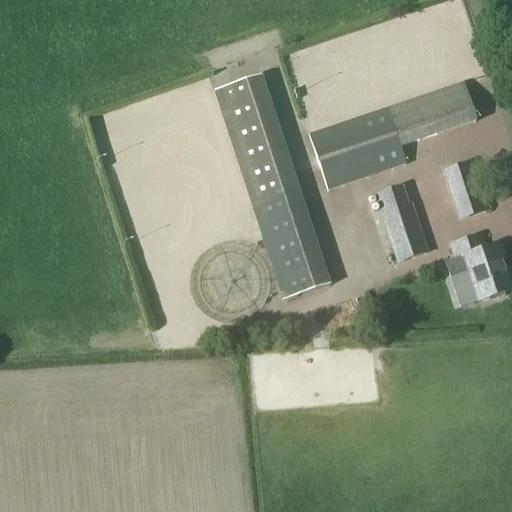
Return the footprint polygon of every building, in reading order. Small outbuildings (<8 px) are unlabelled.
[(245,42),(250,53),(269,45),(264,34),(245,42)] [(215,90),(282,300),(329,285),(261,75),(215,90)] [(327,192),(405,166),(399,148),(474,122),(461,83),(385,109),(308,135),(327,192)] [(472,172),(445,180),(456,212),(482,202),(472,172)] [(427,253),(411,206),(408,207),(402,189),(375,198),(397,263),(427,253)] [(454,260),(445,263),(460,308),(511,291),(497,246),(485,250),(480,236),(476,237),(450,246),(454,260)]
